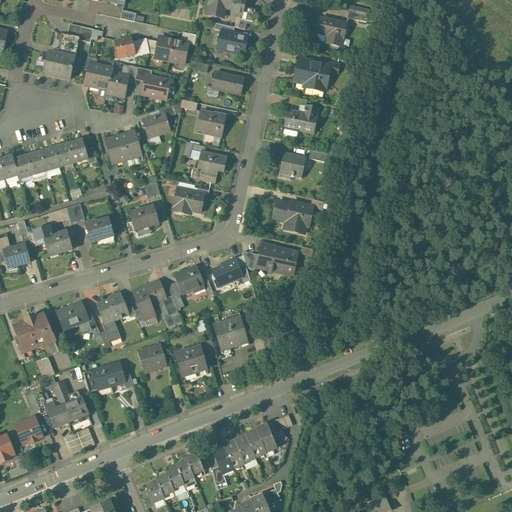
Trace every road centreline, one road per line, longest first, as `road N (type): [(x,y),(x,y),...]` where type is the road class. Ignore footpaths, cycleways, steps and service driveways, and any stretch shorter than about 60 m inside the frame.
road 1 (residential): [(0,305),(230,233),(275,0)]
road 2 (tertiary): [(511,297),(115,453)]
road 3 (residential): [(5,128),(70,111),(66,96),(15,84)]
road 4 (tertiary): [(115,453),(0,500)]
